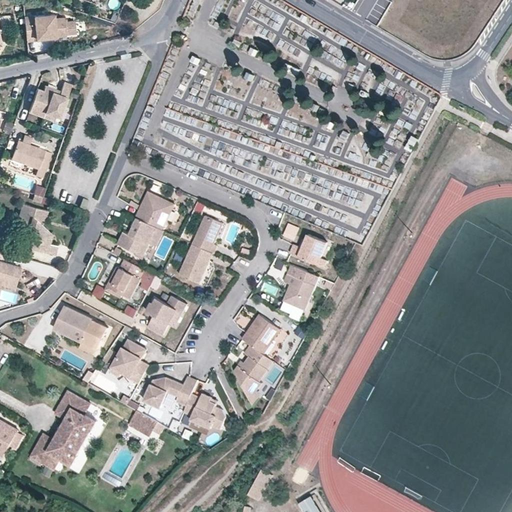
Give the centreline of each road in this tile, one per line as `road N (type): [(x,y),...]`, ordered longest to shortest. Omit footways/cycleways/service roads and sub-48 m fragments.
road 1 (residential): [(121,157),(259,219),(265,229),(267,251),(208,345)]
road 2 (residential): [(121,157),(48,301),(0,319)]
road 3 (residential): [(298,0),(432,77),(470,75)]
road 4 (residential): [(0,73),(158,35)]
road 5 (residential): [(158,35),(159,55),(121,157)]
